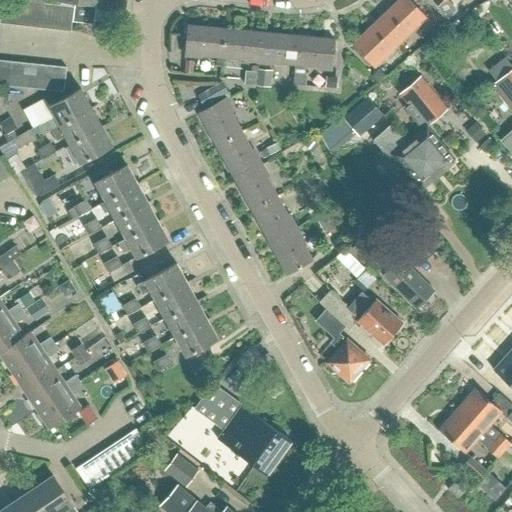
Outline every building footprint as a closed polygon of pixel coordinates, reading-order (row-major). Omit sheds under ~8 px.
[(0,22),(11,24),(13,0),(1,0),(0,12),(0,22)] [(22,25),(25,1),(17,0),(13,0),(11,24),(22,25)] [(71,21),(94,24),(96,3),(96,0),(59,0),(59,5),(61,6),(73,7),(71,21)] [(409,0),(397,0),(378,19),(399,41),(425,16),(409,0)] [(448,15),(454,10),(445,0),(443,0),(438,5),(448,15)] [(34,27),(37,3),(25,1),(22,25),(34,27)] [(46,28),(49,4),(37,3),(34,27),(46,28)] [(57,30),(61,6),(59,5),(49,4),(46,28),(57,30)] [(71,21),(73,7),(61,6),(57,30),(70,31),(71,21)] [(378,19),(352,44),(373,66),(399,41),(378,19)] [(200,55),(222,57),(224,28),(187,24),(184,55),(200,57),(200,55)] [(242,61),(257,63),(261,32),(224,28),(222,57),(242,59),(242,61)] [(272,64),(272,62),(294,64),(297,35),(261,32),(257,63),(272,64)] [(303,75),(304,65),(315,66),(315,68),(331,70),(334,39),(297,35),(294,64),(292,83),(304,85),(305,75),(303,75)] [(511,67),(504,56),(487,70),(494,81),(490,85),(511,113),(511,112),(511,67)] [(15,87),(18,62),(6,61),(3,85),(15,87)] [(27,88),(30,64),(18,62),(15,87),(27,88)] [(39,90),(42,65),(30,64),(27,88),(39,90)] [(51,91),(54,67),(42,65),(39,90),(51,91)] [(63,93),(66,68),(54,67),(51,91),(63,93)] [(257,69),(255,85),(269,87),(271,70),(257,69)] [(324,86),(336,87),(337,76),(325,75),(324,86)] [(421,130),(407,141),(421,158),(428,157),(440,172),(455,160),(427,125),(446,109),(419,76),(398,93),(408,105),(404,109),(421,130)] [(201,94),(206,104),(227,93),(222,82),(201,94)] [(40,123),(45,132),(58,125),(59,124),(92,106),(82,87),(49,105),(48,105),(42,109),(47,119),(40,123)] [(367,96),(343,117),(359,136),(384,115),(367,96)] [(198,113),(215,145),(241,131),(231,112),(233,111),(225,98),(198,113)] [(65,136),(66,136),(69,143),(102,125),(92,106),(59,124),(59,125),(65,136)] [(40,123),(27,130),(32,139),(45,132),(40,123)] [(392,154),(391,154),(420,189),(440,172),(428,157),(421,158),(407,141),(406,142),(391,124),(372,139),(385,154),(389,150),(392,154)] [(66,136),(65,136),(59,125),(50,130),(56,140),(66,136)] [(112,143),(102,125),(69,143),(79,161),(112,143)] [(511,129),(500,140),(511,154),(511,129)] [(215,145),(233,178),(261,163),(253,149),(251,150),(241,131),(215,145)] [(312,152),(318,143),(310,137),(304,146),(312,152)] [(50,141),(37,148),(42,157),(55,150),(50,141)] [(95,181),(105,200),(138,182),(128,163),(95,181)] [(233,178),(251,210),(276,196),(266,177),(268,176),(261,163),(233,178)] [(333,168),(323,176),(333,188),(342,180),(333,168)] [(105,200),(99,203),(104,213),(110,210),(115,218),(148,200),(138,182),(105,200)] [(251,210),(268,242),(295,227),(288,213),(286,214),(276,196),(251,210)] [(86,199),(73,206),(78,215),(91,208),(86,199)] [(115,218),(125,237),(158,219),(148,200),(115,218)] [(333,214),(342,228),(354,221),(345,206),(333,214)] [(52,207),(27,221),(39,243),(64,229),(52,207)] [(331,211),(319,217),(326,231),(338,225),(331,211)] [(82,238),(89,234),(101,227),(96,218),(83,225),(77,228),(82,238)] [(124,252),(131,248),(135,256),(168,238),(158,219),(125,237),(125,238),(118,242),(124,252)] [(302,240),(295,227),(268,242),(286,274),(311,261),(301,241),(302,240)] [(416,227),(405,237),(426,258),(437,247),(416,227)] [(354,255),(362,263),(382,242),(374,234),(354,255)] [(99,253),(111,245),(106,236),(93,243),(99,253)] [(0,255),(0,266),(0,267),(21,254),(15,245),(0,255)] [(346,249),(337,256),(360,282),(358,285),(364,290),(376,279),(346,249)] [(104,262),(114,281),(134,270),(128,260),(122,264),(117,255),(104,262)] [(433,290),(399,257),(381,275),(415,308),(433,290)] [(8,278),(20,271),(13,260),(1,268),(8,278)] [(143,294),(149,290),(154,299),(187,282),(176,262),(144,280),(143,280),(137,284),(143,294)] [(154,299),(164,318),(197,300),(187,282),(154,299)] [(326,308),(325,309),(339,321),(349,310),(358,318),(356,321),(360,324),(357,328),(366,336),(369,333),(382,344),(401,322),(375,299),(372,303),(361,293),(348,307),(329,290),(319,302),(326,308)] [(128,314),(140,307),(135,298),(122,305),(128,314)] [(41,299),(27,309),(35,321),(49,311),(41,299)] [(0,323),(22,309),(18,303),(7,310),(0,300),(0,323)] [(164,318),(174,337),(207,319),(197,300),(164,318)] [(0,323),(0,351),(30,331),(23,335),(15,323),(26,315),(22,309),(0,323)] [(344,325),(339,321),(325,309),(315,320),(334,337),(330,342),(337,349),(325,362),(348,382),(368,359),(338,332),(344,325)] [(146,316),(133,323),(138,332),(151,325),(146,316)] [(217,338),(207,319),(174,337),(185,356),(217,338)] [(0,355),(11,372),(54,342),(50,336),(39,344),(30,331),(0,351),(0,355)] [(148,351),(161,344),(156,335),(143,342),(148,351)] [(11,372),(23,391),(55,369),(47,356),(58,349),(54,342),(11,372)] [(90,358),(81,342),(70,349),(79,364),(90,358)] [(210,348),(188,360),(194,371),(216,359),(210,348)] [(158,370),(171,363),(166,354),(153,361),(158,370)] [(511,359),(506,354),(492,369),(511,387),(511,359)] [(117,360),(104,369),(113,383),(126,374),(117,360)] [(23,391),(36,409),(79,380),(75,374),(64,382),(55,369),(23,391)] [(84,387),(79,380),(36,409),(49,429),(81,407),(72,394),(84,387)] [(213,383),(195,408),(214,422),(232,397),(213,383)] [(476,387),(457,408),(504,450),(511,442),(490,423),(502,410),(476,387)] [(216,436),(266,472),(291,438),(241,402),(216,436)] [(497,458),(504,450),(457,408),(438,429),(463,452),(476,438),(497,458)] [(149,449),(135,428),(125,435),(139,455),(149,449)] [(139,455),(125,435),(115,442),(129,462),(139,455)] [(129,462),(115,442),(105,448),(119,468),(129,462)] [(119,468),(105,448),(95,455),(109,475),(119,468)] [(109,475),(95,455),(85,461),(99,482),(109,475)] [(174,456),(164,470),(186,486),(196,472),(174,456)] [(479,482),(478,483),(495,499),(505,488),(487,472),(488,471),(471,456),(462,466),(479,482)] [(99,482),(85,461),(75,468),(89,488),(99,482)] [(77,511),(53,475),(32,488),(47,511),(60,511),(63,510),(64,511),(77,511)] [(454,480),(447,488),(458,498),(465,490),(454,480)] [(178,483),(161,504),(170,511),(237,511),(227,503),(222,509),(211,499),(205,506),(178,483)] [(47,511),(32,488),(12,502),(18,511),(47,511)] [(0,511),(18,511),(12,502),(0,509),(0,511)]
